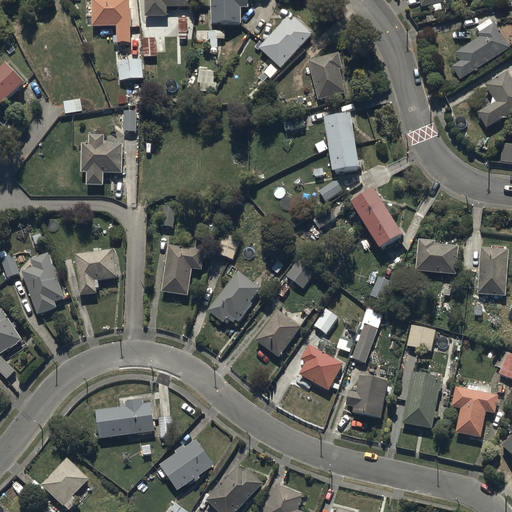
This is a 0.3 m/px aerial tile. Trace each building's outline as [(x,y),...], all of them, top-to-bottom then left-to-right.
[(130,0),(93,0),(94,26),(117,26),(117,43),(130,42),(130,26),(132,26),(132,9),(131,9),(130,0)] [(190,0),(145,0),(146,16),(169,16),(168,7),(190,6),(190,0)] [(211,0),(212,24),(242,23),(241,8),(249,8),(248,0),(211,0)] [(420,0),(422,8),(434,5),(435,11),(442,10),(441,3),(446,2),(445,0),(420,0)] [(313,34),(295,18),(292,21),(287,17),(260,48),(282,68),(313,34)] [(187,18),(179,18),(180,39),(188,39),(187,18)] [(456,53),(461,61),(453,66),(462,80),(511,47),(491,18),(477,28),(480,33),(479,34),(481,37),(456,53)] [(65,24),(35,25),(36,66),(75,65),(74,46),(66,47),(65,24)] [(209,28),(209,30),(195,30),(195,42),(209,42),(209,40),(211,40),(211,48),(219,48),(218,39),(225,39),(225,32),(218,32),(218,28),(209,28)] [(157,38),(144,38),(144,57),(157,57),(157,38)] [(340,53),(309,60),(319,100),(347,93),(341,69),(344,69),(340,53)] [(276,67),(264,58),(258,66),(270,75),(276,67)] [(143,60),(119,62),(120,81),(144,79),(143,60)] [(9,62),(0,70),(0,108),(28,82),(9,62)] [(511,78),(508,71),(486,85),(496,101),(478,112),(488,129),(511,113),(511,78)] [(116,107),(112,107),(111,134),(125,134),(125,131),(137,131),(137,112),(138,112),(138,104),(128,104),(128,96),(118,96),(118,99),(116,99),(116,107)] [(64,99),(66,114),(85,112),(84,97),(64,99)] [(303,113),(282,118),(285,131),(306,126),(303,113)] [(353,119),(327,123),(335,175),(362,171),(353,119)] [(91,142),(83,142),(83,172),(87,172),(87,185),(105,185),(105,173),(122,173),(122,144),(104,144),(104,136),(91,136),(91,142)] [(511,144),(503,144),(501,162),(511,163),(511,144)] [(337,180),(320,191),(327,203),(344,192),(337,180)] [(376,192),(354,206),(382,250),(404,236),(376,192)] [(177,207),(163,206),(162,226),(175,227),(177,207)] [(337,217),(330,207),(313,218),(320,229),(337,217)] [(241,240),(224,234),(217,254),(235,260),(241,240)] [(436,241),(420,240),(417,272),(457,275),(459,247),(436,245),(436,241)] [(205,250),(169,245),(162,293),(189,296),(193,269),(203,270),(205,250)] [(510,250),(482,248),(479,294),(507,296),(510,250)] [(114,249),(75,254),(81,295),(97,293),(97,289),(101,288),(100,280),(118,277),(114,249)] [(49,253),(32,260),(35,267),(24,271),(40,314),(59,307),(57,302),(66,298),(49,253)] [(15,254),(2,258),(8,277),(21,274),(15,254)] [(316,272),(299,260),(287,276),(304,289),(316,272)] [(261,289),(239,271),(208,311),(224,323),(228,318),(235,323),(237,319),(240,322),(254,304),(251,302),(261,289)] [(391,282),(379,277),(371,295),(383,300),(391,282)] [(339,318),(326,309),(314,325),(327,334),(339,318)] [(0,355),(24,340),(4,310),(0,312),(0,355)] [(302,327),(278,310),(256,341),(280,358),(302,327)] [(379,329),(365,323),(359,339),(357,338),(351,356),(353,357),(352,358),(366,363),(379,329)] [(437,331),(412,326),(407,345),(432,351),(437,331)] [(344,364),(309,345),(301,359),(307,362),(301,374),(330,390),(344,364)] [(496,365),(501,368),(499,373),(511,379),(511,354),(503,350),(496,365)] [(2,357),(0,359),(0,371),(8,380),(16,371),(2,357)] [(443,379),(412,373),(402,423),(433,429),(443,379)] [(389,382),(360,377),(358,392),(350,391),(347,406),(355,408),(354,413),(382,418),(389,382)] [(468,383),(467,389),(456,387),(452,407),(461,409),(457,433),(482,438),(487,412),(496,413),(499,396),(491,394),(492,388),(468,383)] [(127,406),(96,410),(100,439),(157,432),(153,402),(144,403),(144,398),(126,400),(127,406)] [(172,417),(159,418),(161,439),(174,438),(172,417)] [(511,425),(509,429),(511,432),(511,434),(501,445),(511,457),(511,425)] [(216,465),(197,439),(185,448),(183,445),(176,451),(177,453),(160,466),(179,492),(194,480),(196,482),(201,479),(200,477),(216,465)] [(90,479),(68,458),(42,485),(69,510),(78,501),(73,497),(90,479)] [(238,467),(207,499),(219,511),(235,511),(263,483),(247,467),(243,471),(238,467)] [(305,495),(277,484),(265,511),(304,511),(299,510),(305,495)]
